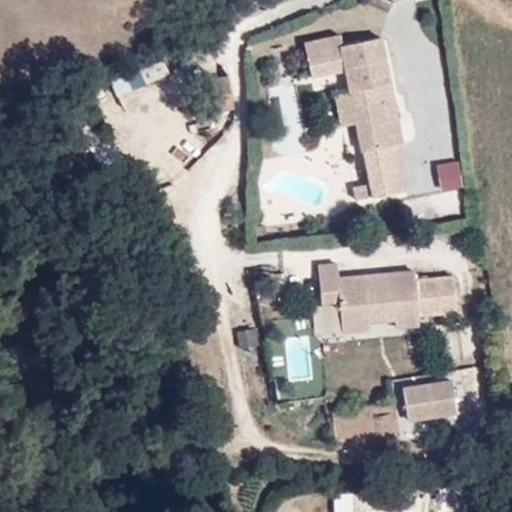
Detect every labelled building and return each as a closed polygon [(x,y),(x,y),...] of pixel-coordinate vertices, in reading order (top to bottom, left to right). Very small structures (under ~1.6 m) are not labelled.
[(304,53),(343,45),(340,33),(302,42),(304,53)] [(379,37),(343,45),(304,53),(309,77),(345,69),(350,91),(356,122),(363,150),(364,150),(371,182),(374,196),(374,197),(406,189),(396,143),(402,142),(379,37)] [(228,76),(204,80),(210,111),(235,107),(228,76)] [(356,122),(350,91),(335,95),(342,125),(356,122)] [(357,199),(374,196),(371,182),(354,184),(357,199)] [(320,265),(320,278),(338,276),(338,264),(320,265)] [(338,276),(320,278),(322,300),(338,299),(342,328),(369,327),(370,319),(396,316),(396,324),(419,322),(415,269),(378,273),(380,282),(366,283),(365,274),(338,276)] [(380,282),(378,273),(365,274),(366,283),(380,282)] [(234,332),(239,349),(260,344),(256,326),(234,332)] [(453,381),(402,389),(408,418),(457,410),(453,381)]
